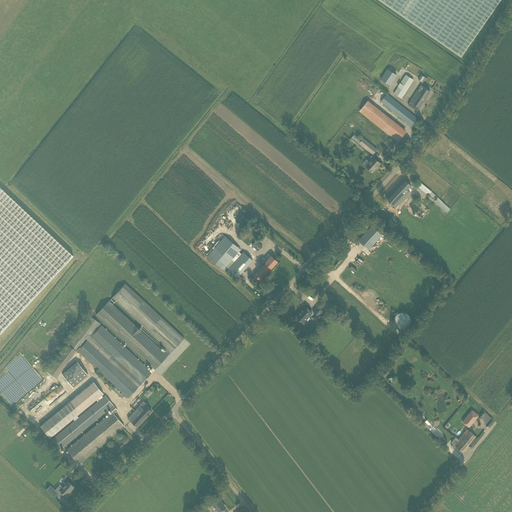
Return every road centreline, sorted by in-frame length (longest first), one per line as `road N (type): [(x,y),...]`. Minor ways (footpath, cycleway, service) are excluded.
road 1 (unclassified): [(173,411),(421,144),(511,4)]
road 2 (unclassified): [(77,511),(173,411)]
road 3 (unclassified): [(251,511),(173,411)]
